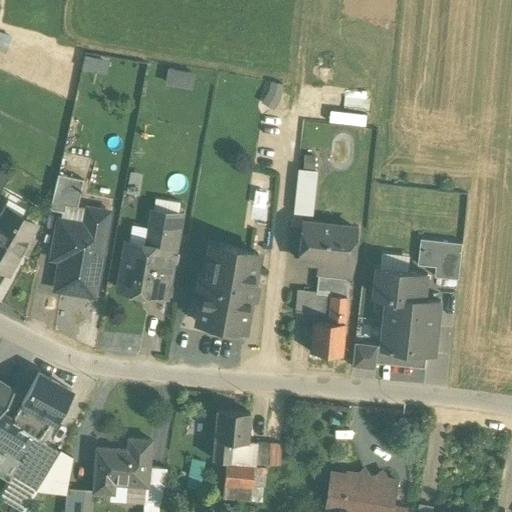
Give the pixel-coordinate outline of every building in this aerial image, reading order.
[(8,38),(0,34),(0,51),(3,53),(8,38)] [(168,68),(166,83),(192,86),(193,71),(168,68)] [(292,210),(312,213),(318,169),(299,166),(292,210)] [(57,174),(49,209),(61,212),(63,212),(71,177),(57,174)] [(83,180),(71,177),(63,212),(61,212),(60,220),(84,224),(87,208),(77,206),(83,180)] [(252,188),(251,232),(268,232),(269,188),(252,188)] [(108,212),(87,208),(84,224),(60,220),(58,220),(51,258),(62,260),(63,256),(98,262),(99,262),(108,212)] [(180,219),(180,216),(153,211),(149,233),(159,234),(156,247),(128,242),(119,290),(151,295),(153,280),(168,282),(180,219)] [(11,223),(0,216),(0,269),(6,273),(33,227),(14,217),(11,223)] [(354,227),(304,222),(300,261),(310,262),(310,259),(319,260),(350,264),(351,261),(345,261),(349,229),(354,230),(354,227)] [(463,243),(420,239),(417,263),(436,265),(435,276),(460,279),(463,243)] [(257,252),(209,243),(203,276),(199,275),(196,288),(200,289),(195,321),(242,330),(248,298),(252,299),(255,286),(251,285),(257,252)] [(98,262),(63,256),(62,260),(66,260),(60,290),(92,296),(98,262)] [(350,264),(319,260),(317,276),(346,279),(349,279),(350,264)] [(427,273),(375,268),(372,296),(389,297),(389,295),(424,299),(427,273)] [(344,296),(346,279),(317,276),(315,294),(344,296)] [(311,311),(312,294),(299,292),(298,310),(311,311)] [(315,294),(312,294),(311,311),(310,319),(342,322),(344,296),(315,294)] [(424,299),(389,295),(389,297),(387,320),(438,326),(441,301),(424,299)] [(342,322),(310,319),(309,326),(303,325),(303,331),(309,332),(307,351),(339,354),(342,322)] [(438,326),(387,320),(384,345),(384,346),(426,351),(435,352),(438,326)] [(376,344),(354,342),(352,365),(375,367),(376,361),(374,361),(376,344)] [(426,351),(384,346),(384,345),(376,344),(374,361),(376,361),(424,367),(426,351)] [(377,377),(417,382),(419,368),(379,362),(377,377)] [(38,372),(20,403),(30,409),(27,415),(44,425),(47,418),(53,421),(71,390),(38,372)] [(0,410),(13,389),(0,381),(0,410)] [(248,413),(216,409),(214,439),(227,441),(245,443),(248,413)] [(22,425),(0,412),(0,458),(3,452),(11,457),(26,432),(19,429),(22,425)] [(22,425),(19,429),(26,432),(36,438),(44,425),(27,415),(22,425)] [(36,438),(26,432),(11,457),(19,461),(7,481),(0,493),(0,497),(24,511),(38,488),(59,450),(36,438)] [(127,449),(96,447),(92,491),(111,492),(112,481),(125,483),(126,476),(148,478),(149,466),(151,439),(128,437),(127,449)] [(227,441),(214,439),(212,458),(226,459),(227,441)] [(227,441),(226,459),(254,462),(256,443),(245,443),(227,441)] [(256,443),(254,462),(278,464),(280,446),(256,443)] [(59,450),(38,488),(65,492),(66,488),(72,457),(59,450)] [(0,477),(7,481),(19,461),(11,457),(3,452),(0,458),(0,477)] [(254,462),(226,459),(223,484),(252,487),(254,462)] [(166,468),(149,466),(148,478),(146,501),(160,502),(166,468)] [(357,474),(347,473),(347,476),(331,473),(325,511),(391,511),(392,506),(396,481),(387,479),(381,472),(375,477),(369,476),(363,469),(357,474)] [(148,478),(126,476),(125,483),(112,481),(111,492),(111,498),(146,501),(148,478)] [(78,511),(80,489),(66,488),(63,511),(78,511)]
